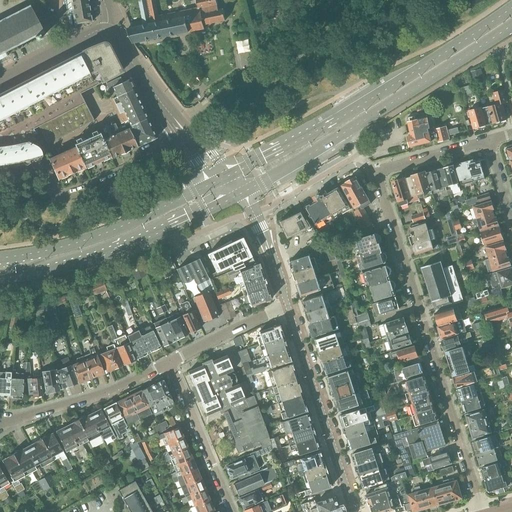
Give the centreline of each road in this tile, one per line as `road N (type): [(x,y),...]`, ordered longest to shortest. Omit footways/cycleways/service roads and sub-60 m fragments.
road 1 (residential): [(490,140),(377,173),(479,511)]
road 2 (secondary): [(511,7),(423,67),(226,176)]
road 3 (secondary): [(209,184),(143,218),(0,258)]
road 4 (tertiary): [(354,511),(287,304)]
road 5 (secondary): [(354,126),(511,25)]
road 6 (residential): [(47,166),(63,196),(158,154),(179,136)]
road 7 (residential): [(14,422),(167,362)]
road 8 (residential): [(230,511),(167,362)]
road 9 (secondary): [(0,278),(75,264),(154,235)]
road 10 (unclassified): [(252,212),(355,156),(354,126)]
road 11 (residential): [(167,362),(287,304)]
road 12 (secondary): [(243,192),(354,126)]
road 13 (residential): [(179,136),(106,30)]
